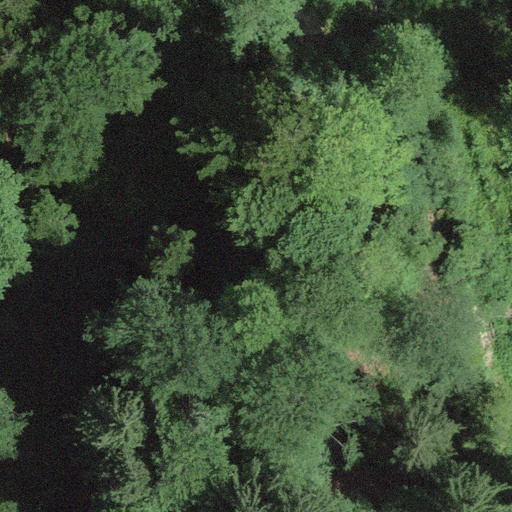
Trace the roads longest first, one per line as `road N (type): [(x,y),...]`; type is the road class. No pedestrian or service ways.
road 1 (track): [(489,511),(225,175),(144,158),(95,191),(0,294)]
road 2 (track): [(434,0),(511,231)]
